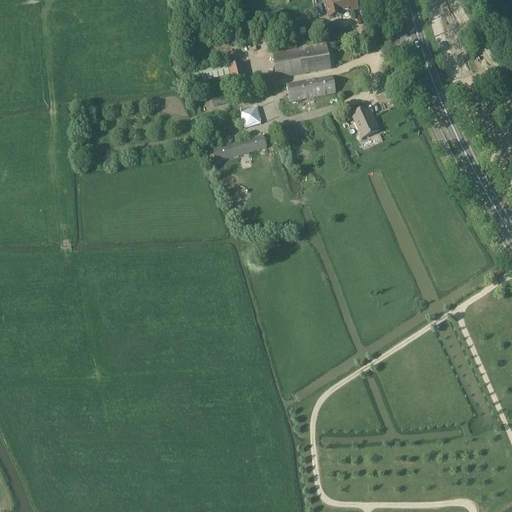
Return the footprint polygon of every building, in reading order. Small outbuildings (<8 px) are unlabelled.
[(333,0),(324,2),(328,20),(342,17),(341,13),(357,10),(355,0),(333,0)] [(326,45),(309,48),(309,49),(272,54),(276,78),(308,74),(330,70),(326,45)] [(248,87),(242,64),(228,67),(234,90),(248,87)] [(188,74),(191,86),(230,76),(227,65),(188,74)] [(335,94),(332,77),(286,85),(289,103),(335,94)] [(367,110),(351,117),(362,140),(378,132),(372,118),(371,118),(367,110)] [(288,127),(278,130),(282,145),(292,142),(288,127)] [(212,150),(216,163),(266,149),(263,136),(212,150)]
